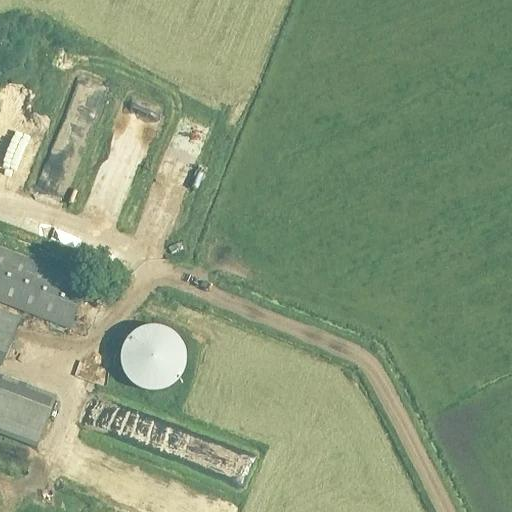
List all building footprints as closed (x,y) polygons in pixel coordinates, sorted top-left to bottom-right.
[(80,82),(65,118),(88,127),(102,91),(80,82)] [(128,105),(84,219),(109,229),(154,115),(128,105)] [(124,257),(129,246),(115,241),(111,252),(124,257)] [(0,373),(20,321),(0,313),(0,304),(70,331),(87,285),(0,251),(0,373)] [(187,387),(191,377),(193,366),(190,355),(184,345),(175,337),(164,333),(152,333),(141,337),(132,345),(126,354),(123,365),(124,376),(129,387),(137,395),(147,400),(158,402),(169,400),(179,395),(187,387)]
